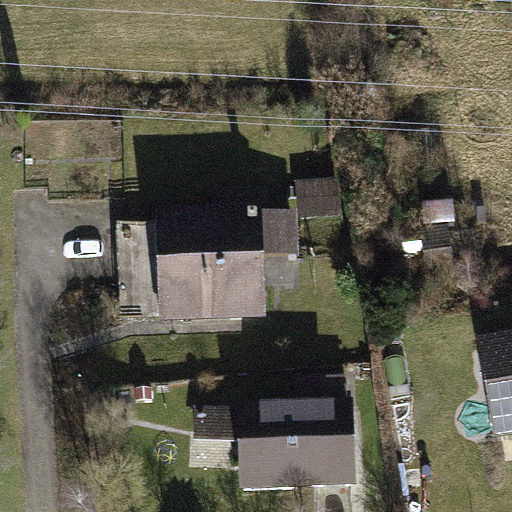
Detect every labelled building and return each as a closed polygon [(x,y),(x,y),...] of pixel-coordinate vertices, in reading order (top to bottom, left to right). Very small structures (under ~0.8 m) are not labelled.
[(338,186),(301,189),(302,219),(341,217),(338,186)] [(263,194),(222,195),(222,223),(264,222),(263,194)] [(222,223),(119,228),(123,317),(262,312),(261,287),(295,285),(293,220),(264,222),(222,223)] [(448,233),(426,236),(430,266),(451,263),(448,233)] [(511,345),(486,349),(499,428),(511,425),(511,345)] [(243,417),(199,416),(199,441),(244,442),(245,490),(294,490),(294,486),(352,485),(351,413),(348,413),(348,383),(297,384),(297,415),(243,417)]
